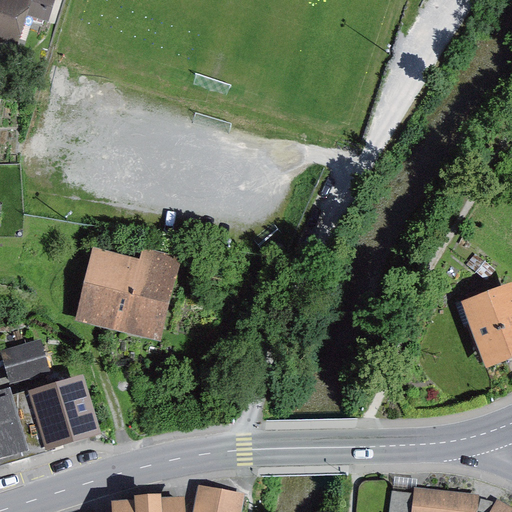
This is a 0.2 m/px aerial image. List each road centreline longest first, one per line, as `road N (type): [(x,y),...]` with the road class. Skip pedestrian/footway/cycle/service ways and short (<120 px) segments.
road 1 (secondary): [(511,423),(442,442),(208,453),(0,510)]
road 2 (unknown): [(511,130),(379,359),(365,423)]
